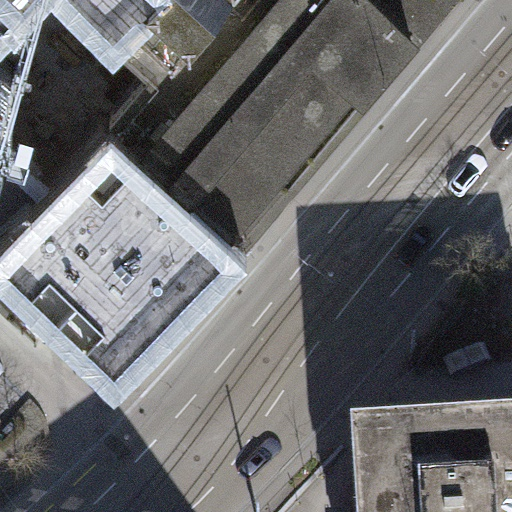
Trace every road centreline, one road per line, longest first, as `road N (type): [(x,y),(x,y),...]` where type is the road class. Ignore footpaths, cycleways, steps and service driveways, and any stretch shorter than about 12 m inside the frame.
road 1 (secondary): [(511,72),(160,507)]
road 2 (residential): [(0,336),(160,507)]
